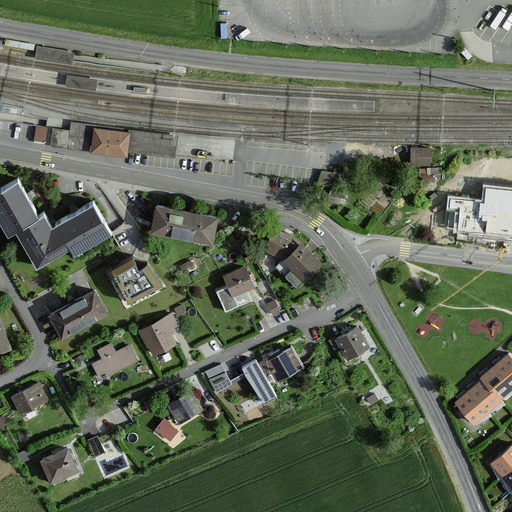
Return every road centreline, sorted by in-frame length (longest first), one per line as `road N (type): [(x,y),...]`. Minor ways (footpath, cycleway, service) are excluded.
road 1 (tertiary): [(511,80),(286,65),(0,27)]
road 2 (residential): [(47,358),(77,408),(100,410),(368,290)]
road 3 (tertiary): [(0,151),(293,210),(328,231),(348,257)]
road 4 (tertiary): [(368,290),(480,511)]
road 5 (residential): [(348,257),(377,247),(511,263)]
